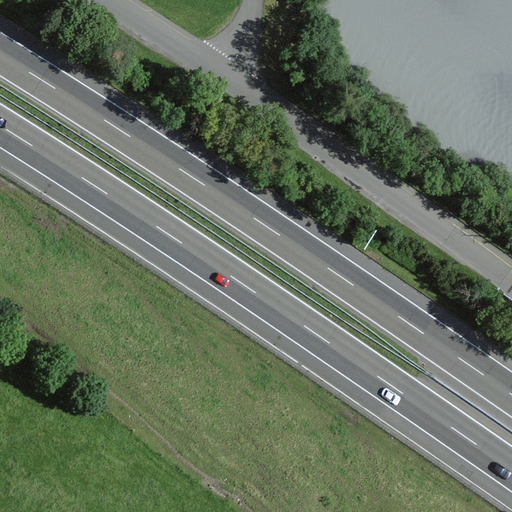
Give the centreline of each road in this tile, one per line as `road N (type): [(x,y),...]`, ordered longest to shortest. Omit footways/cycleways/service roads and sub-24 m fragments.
road 1 (motorway): [(0,122),(511,468)]
road 2 (motorway): [(511,393),(0,51)]
road 3 (unclassified): [(227,76),(511,280)]
road 4 (unclassified): [(107,0),(227,76)]
